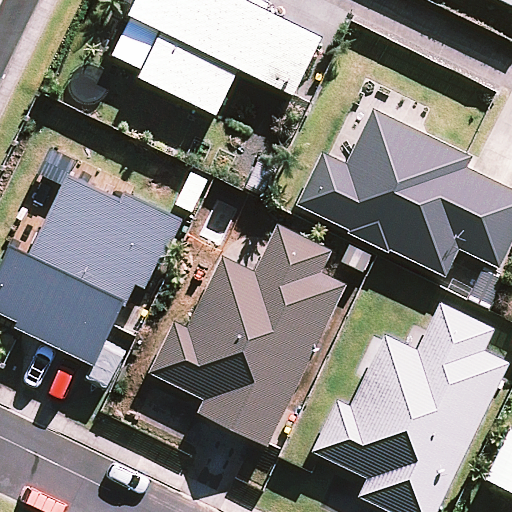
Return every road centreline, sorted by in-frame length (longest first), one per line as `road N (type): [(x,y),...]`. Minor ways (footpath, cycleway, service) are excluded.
road 1 (unknown): [(511,68),(366,0)]
road 2 (residential): [(0,442),(131,511)]
